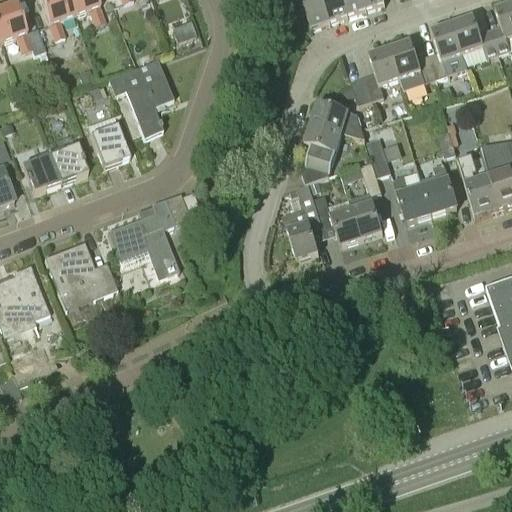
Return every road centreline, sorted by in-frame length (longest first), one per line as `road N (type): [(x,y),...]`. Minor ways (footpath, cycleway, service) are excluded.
road 1 (residential): [(266,317),(254,240),(314,56),(458,0)]
road 2 (residential): [(217,0),(226,43),(180,170),(151,192),(0,250)]
road 3 (residential): [(0,441),(266,317)]
road 4 (residential): [(266,317),(511,239)]
road 5 (secondary): [(315,511),(511,442)]
